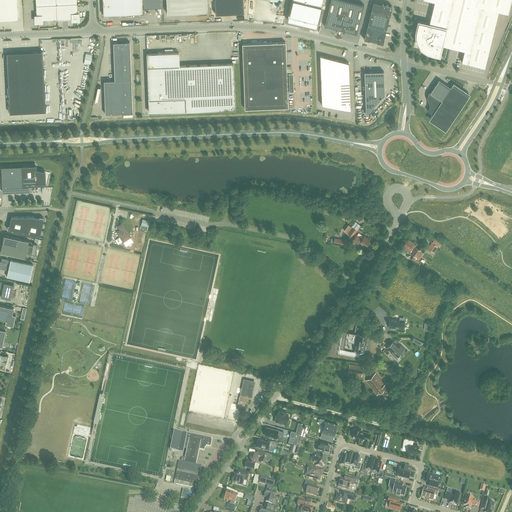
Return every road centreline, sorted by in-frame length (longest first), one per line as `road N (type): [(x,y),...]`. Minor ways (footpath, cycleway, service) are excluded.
road 1 (unclassified): [(404,60),(263,27),(94,32)]
road 2 (primary): [(112,138),(291,132),(353,142)]
road 3 (residential): [(274,396),(397,216)]
road 4 (residential): [(320,511),(340,442),(419,464)]
road 5 (residential): [(194,511),(274,396)]
road 6 (residential): [(274,396),(400,429)]
